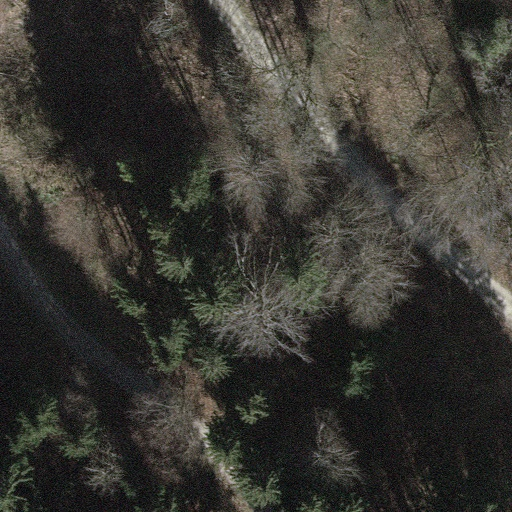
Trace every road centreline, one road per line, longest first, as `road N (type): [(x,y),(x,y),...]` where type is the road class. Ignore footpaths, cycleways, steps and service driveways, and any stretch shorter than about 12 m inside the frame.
road 1 (track): [(511,308),(375,182),(301,102),(225,0)]
road 2 (track): [(0,230),(26,279),(254,480),(271,511)]
